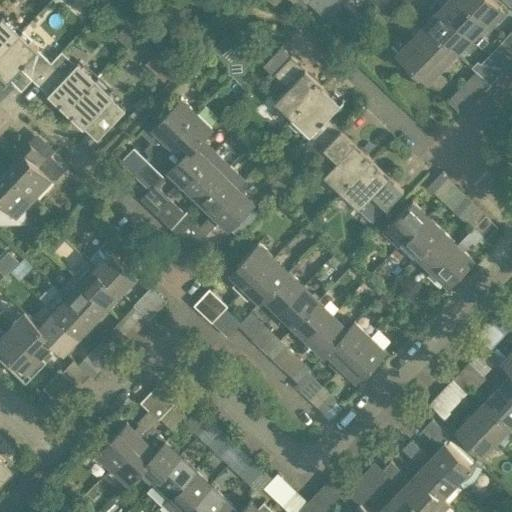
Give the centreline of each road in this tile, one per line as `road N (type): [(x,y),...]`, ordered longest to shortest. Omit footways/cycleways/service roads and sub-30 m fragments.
road 1 (residential): [(172,349),(281,448),(321,453),(511,256)]
road 2 (residential): [(465,150),(431,149),(296,26)]
road 3 (residential): [(172,349),(181,254),(120,195)]
road 4 (residential): [(52,438),(73,431),(151,355),(172,349)]
